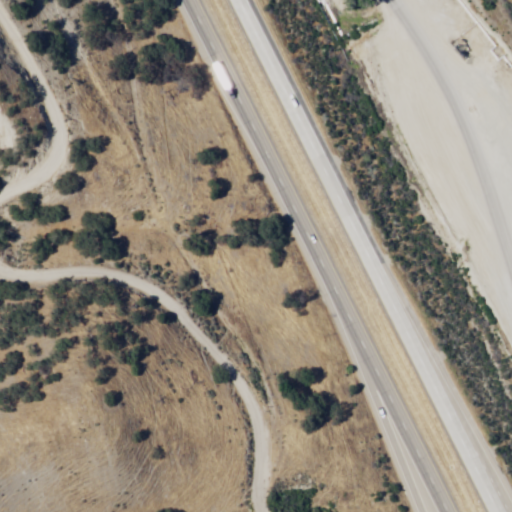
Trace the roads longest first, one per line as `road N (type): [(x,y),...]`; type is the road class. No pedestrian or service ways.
road 1 (track): [(0,20),(43,91),(47,163),(0,193),(66,265),(141,288),(207,340),(269,436),(258,511)]
road 2 (motorway): [(183,0),(446,511)]
road 3 (motorway): [(493,511),(236,0)]
road 4 (residential): [(390,0),(469,133),(511,292)]
road 5 (motorway): [(363,355),(423,511)]
road 6 (motorway): [(507,511),(432,384)]
